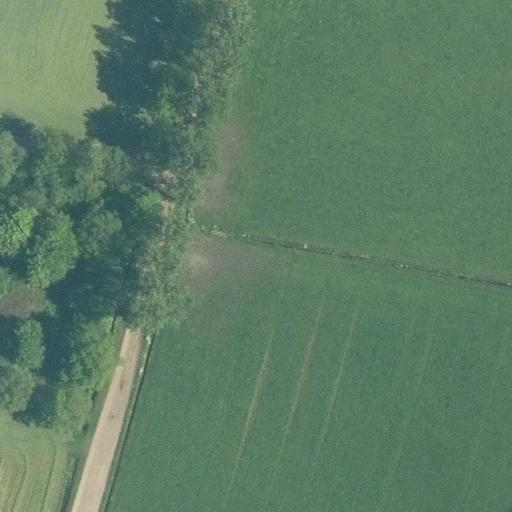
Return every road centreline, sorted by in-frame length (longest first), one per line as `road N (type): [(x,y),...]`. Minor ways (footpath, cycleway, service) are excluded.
road 1 (track): [(168,164),(192,112),(222,0)]
road 2 (track): [(168,164),(0,147)]
